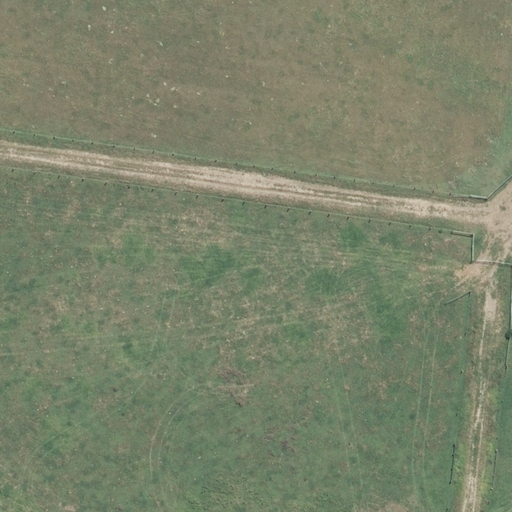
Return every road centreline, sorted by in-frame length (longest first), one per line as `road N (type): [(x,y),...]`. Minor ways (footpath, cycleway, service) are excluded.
road 1 (track): [(510,210),(0,140)]
road 2 (track): [(506,301),(486,511)]
road 3 (track): [(511,302),(511,162)]
